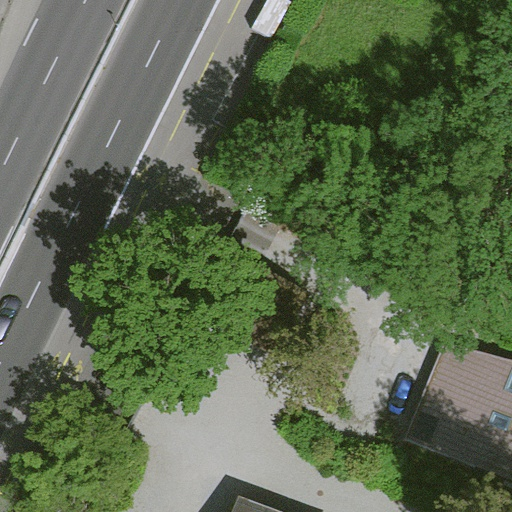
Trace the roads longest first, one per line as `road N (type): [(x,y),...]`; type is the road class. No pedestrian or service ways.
road 1 (primary): [(0,367),(181,0)]
road 2 (primary): [(87,0),(0,182)]
